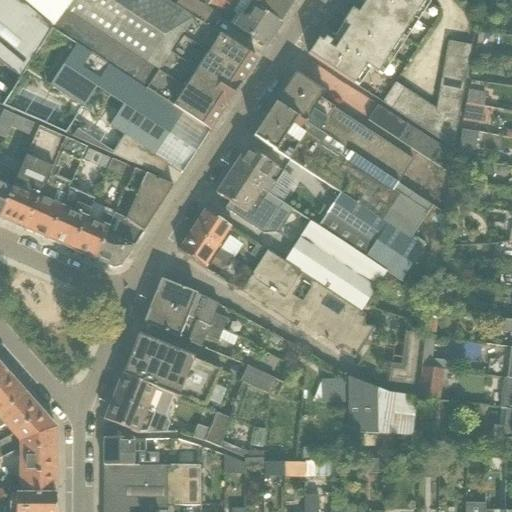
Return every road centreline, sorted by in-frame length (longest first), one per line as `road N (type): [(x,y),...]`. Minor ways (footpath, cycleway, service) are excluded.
road 1 (residential): [(127,297),(319,0)]
road 2 (residential): [(127,297),(0,241)]
